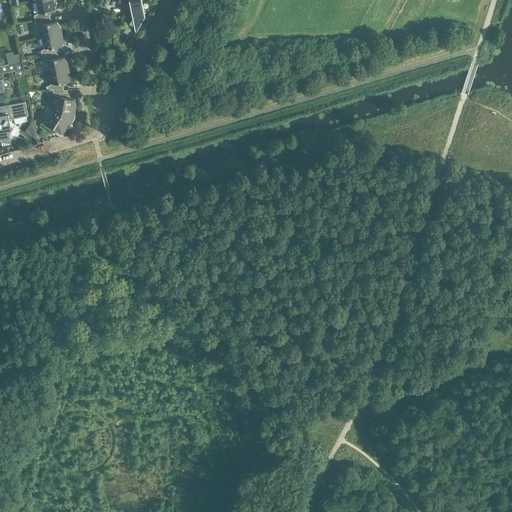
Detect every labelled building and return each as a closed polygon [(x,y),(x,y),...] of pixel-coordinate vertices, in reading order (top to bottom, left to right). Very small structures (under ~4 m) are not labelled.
[(56,4),(55,0),(42,0),(36,1),(38,13),(34,15),(35,20),(49,17),(48,11),(55,10),(56,4)] [(129,24),(134,27),(138,29),(145,16),(144,16),(141,0),(128,0),(132,18),(129,24)] [(50,23),(49,17),(35,20),(35,24),(41,25),(43,37),(61,33),(60,27),(57,21),(50,23)] [(63,39),(61,33),(43,37),(45,48),(41,51),(41,55),(56,52),(55,47),(61,46),(63,39)] [(57,58),(56,52),(41,55),(42,60),(48,61),(50,72),(68,68),(67,62),(63,57),(57,58)] [(15,70),(14,70),(16,79),(23,77),(20,62),(13,64),(15,70)] [(9,72),(9,71),(14,70),(15,70),(13,64),(13,63),(5,65),(0,65),(0,91),(4,90),(4,88),(7,88),(7,87),(8,87),(9,86),(9,85),(9,83),(8,81),(7,80),(6,80),(5,80),(2,81),(1,73),(9,72)] [(69,75),(68,68),(50,72),(52,83),(47,86),(48,90),(52,90),(63,90),(62,82),(68,81),(69,75)] [(66,90),(63,90),(52,90),(53,94),(58,97),(56,108),(74,111),(75,105),(74,99),(68,98),(66,90)] [(0,140),(10,138),(9,133),(13,127),(10,124),(9,119),(28,116),(25,102),(0,106),(0,140)] [(73,118),(74,111),(56,108),(55,111),(48,123),(42,122),(39,126),(51,134),(52,133),(55,129),(61,132),(66,128),(73,118)]
